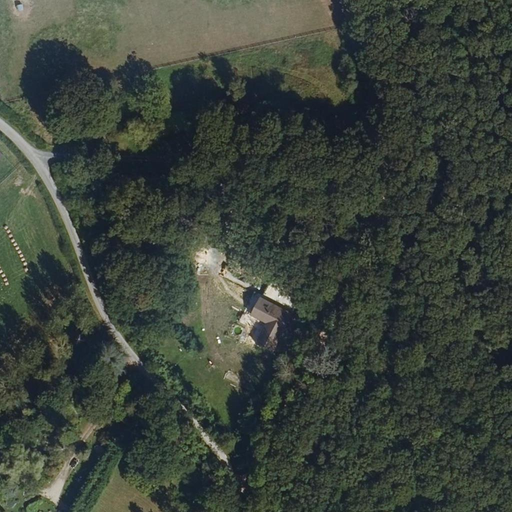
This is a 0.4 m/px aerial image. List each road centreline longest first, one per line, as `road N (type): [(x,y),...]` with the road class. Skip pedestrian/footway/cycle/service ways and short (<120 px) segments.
road 1 (track): [(353,0),(388,140),(377,231),(234,495)]
road 2 (unclassified): [(230,511),(228,465),(121,342),(46,174),(0,123)]
